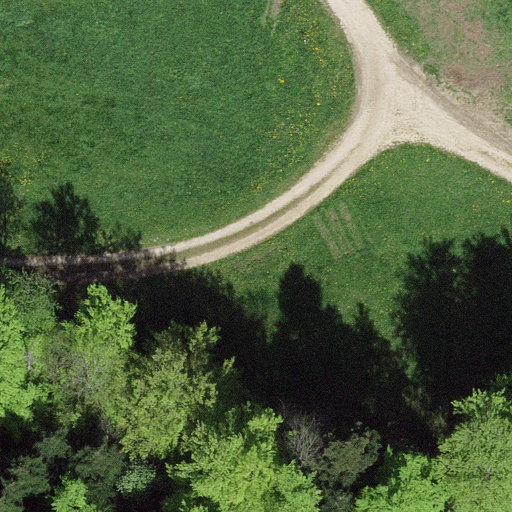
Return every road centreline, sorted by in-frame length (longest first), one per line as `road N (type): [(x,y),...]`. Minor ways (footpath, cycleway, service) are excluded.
road 1 (track): [(0,259),(191,252),(303,195),(368,124),(381,74)]
road 2 (track): [(341,0),(381,74),(444,133)]
